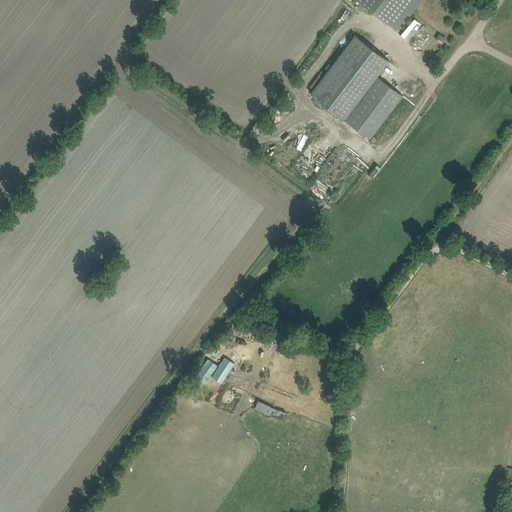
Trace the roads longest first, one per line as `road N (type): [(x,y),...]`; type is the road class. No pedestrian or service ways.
road 1 (track): [(333,511),(356,344),(435,251),(465,252),(511,276)]
road 2 (track): [(435,251),(436,238),(511,133)]
